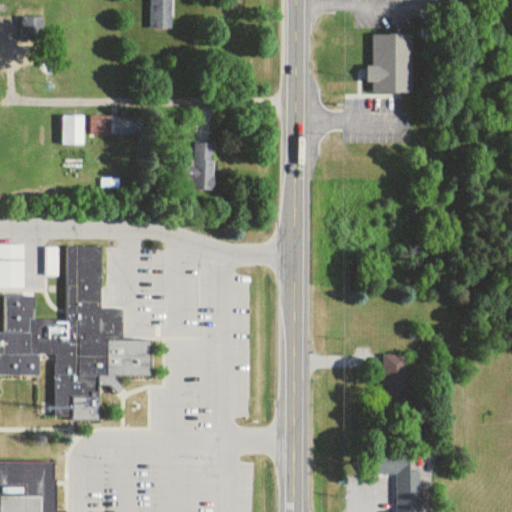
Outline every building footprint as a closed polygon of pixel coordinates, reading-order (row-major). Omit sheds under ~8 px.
[(171,30),(171,0),(151,0),(151,30),(171,30)] [(411,35),(372,35),(372,67),(366,67),(366,83),(371,83),(371,94),(411,94),(411,35)] [(61,146),(83,146),(83,117),(61,117),(61,146)] [(140,118),(89,118),(89,137),(140,137),(140,118)] [(212,144),(192,144),(192,192),(212,192),(212,144)] [(0,288),(23,289),(23,245),(0,245),(0,288)] [(0,375),(37,377),(38,361),(54,361),(52,408),(96,424),(98,389),(117,389),(117,377),(148,378),(149,342),(121,341),(122,311),(98,310),(101,248),(67,247),(64,322),(33,320),(34,297),(4,296),(3,323),(0,322),(0,375)] [(57,277),(57,248),(43,248),(43,277),(57,277)] [(406,406),(406,356),(383,356),(383,406),(406,406)] [(0,511),(63,511),(64,511),(53,511),(53,463),(0,463),(0,511)] [(419,511),(420,473),(409,473),(409,463),(372,463),(372,475),(396,475),(396,511),(419,511)]
